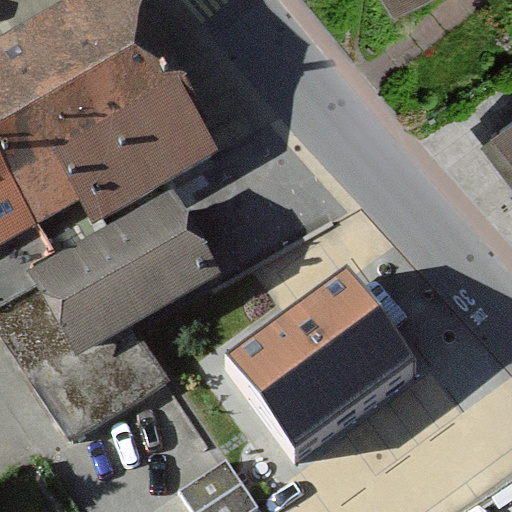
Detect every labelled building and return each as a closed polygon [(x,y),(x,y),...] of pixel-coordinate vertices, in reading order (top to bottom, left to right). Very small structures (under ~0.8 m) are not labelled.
[(0,48),(0,84),(72,210),(84,230),(157,187),(212,154),(126,0),(85,0),(49,21),(0,48)] [(0,250),(72,210),(0,84),(0,250)] [(511,207),(511,115),(468,149),(511,207)] [(168,205),(25,284),(72,367),(135,333),(215,288),(168,205)] [(345,280),(225,368),(295,462),(415,374),(345,280)] [(248,511),(222,468),(169,500),(177,511),(248,511)]
